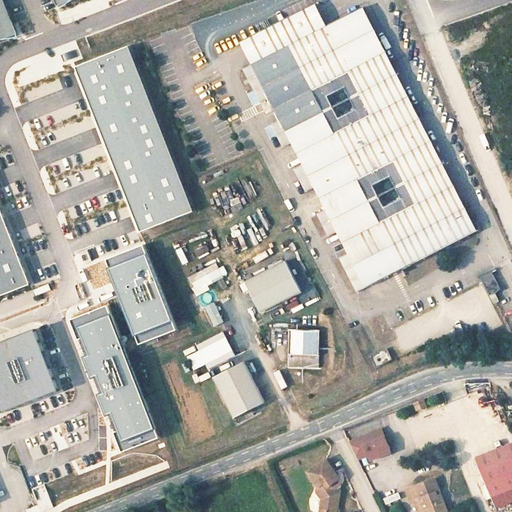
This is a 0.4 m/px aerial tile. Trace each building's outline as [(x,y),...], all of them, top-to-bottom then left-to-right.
[(0,0),(0,41),(18,34),(4,0),(0,0)] [(249,66),(324,28),(319,18),(313,5),(237,43),(244,57),(249,66)] [(473,234),(361,10),(324,28),(249,66),(242,70),(314,216),(310,218),(321,241),(328,238),(355,294),(473,234)] [(129,46),(76,66),(141,232),(194,211),(129,46)] [(0,296),(32,284),(0,203),(0,296)] [(144,244),(106,259),(140,344),(178,330),(144,244)] [(186,265),(192,263),(186,248),(179,250),(186,265)] [(299,290),(283,261),(243,282),(259,312),(299,290)] [(215,301),(208,286),(228,276),(221,262),(189,277),(197,294),(192,296),(199,309),(215,301)] [(475,306),(484,330),(501,325),(492,300),(475,306)] [(217,302),(207,306),(215,326),(225,322),(217,302)] [(450,306),(454,324),(467,322),(464,303),(450,306)] [(155,426),(110,317),(78,329),(89,358),(83,360),(91,380),(97,377),(105,395),(99,398),(106,413),(111,411),(122,438),(155,426)] [(318,366),(318,329),(288,329),(288,366),(318,366)] [(35,332),(0,345),(0,400),(4,412),(58,391),(35,332)] [(233,355),(224,335),(186,352),(195,372),(233,355)] [(392,357),(386,346),(369,354),(375,365),(392,357)] [(265,402),(244,362),(213,378),(234,419),(265,402)] [(204,380),(215,377),(213,371),(202,374),(204,380)] [(424,399),(414,403),(417,410),(427,406),(424,399)] [(382,429),(350,442),(357,459),(369,455),(371,460),(391,452),(382,429)] [(511,442),(475,456),(490,494),(511,485),(511,442)] [(317,484),(324,493),(325,493),(323,503),(328,504),(338,506),(341,486),(340,486),(340,481),(339,479),(337,477),(341,474),(327,456),(309,470),(319,483),(317,484)] [(411,503),(414,511),(438,511),(448,507),(434,477),(405,491),(401,492),(407,505),(411,503)] [(400,493),(385,498),(387,504),(402,499),(400,493)]
